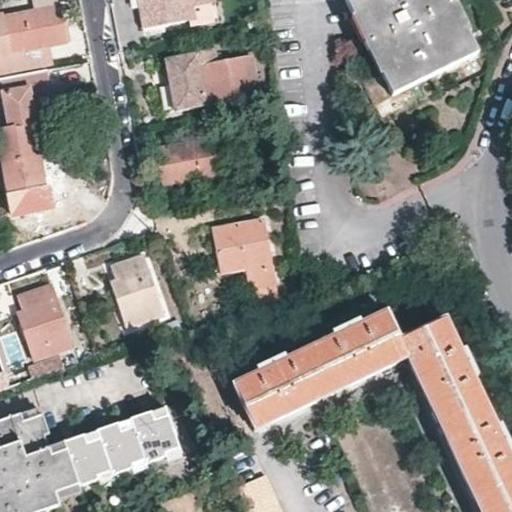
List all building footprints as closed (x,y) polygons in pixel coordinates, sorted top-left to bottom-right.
[(32,0),(34,13),(60,9),(58,0),(32,0)] [(137,0),(130,0),(131,4),(132,9),(139,8),(137,0)] [(217,2),(216,0),(137,0),(139,8),(144,30),(193,19),(190,7),(217,2)] [(346,0),(355,17),(360,15),(367,30),(360,33),(369,51),(376,48),(387,71),(380,74),(392,96),(480,54),(470,33),(464,35),(452,11),(458,8),(454,0),(448,0),(446,1),(445,0),(346,0)] [(25,51),(50,46),(68,43),(63,16),(61,8),(60,9),(34,13),(3,18),(2,14),(0,14),(0,75),(29,70),(25,51)] [(53,66),(50,46),(25,51),(29,70),(53,66)] [(170,85),(175,112),(209,106),(208,103),(258,93),(250,54),(218,61),(215,47),(197,50),(197,54),(165,60),(170,85)] [(0,139),(4,164),(40,157),(36,134),(48,132),(50,110),(71,106),(69,96),(67,85),(48,88),(45,70),(0,79),(0,93),(3,93),(10,129),(0,130),(0,139)] [(261,99),(262,111),(275,109),(273,96),(261,99)] [(266,134),(262,117),(232,123),(236,140),(266,134)] [(222,176),(215,139),(157,151),(161,172),(164,187),(222,176)] [(43,171),(40,157),(4,164),(13,211),(51,204),(47,189),(43,171)] [(222,275),(248,270),(255,305),(280,300),(264,222),(214,232),(217,251),(222,275)] [(164,316),(143,256),(110,266),(112,272),(114,279),(111,282),(126,329),(164,316)] [(72,347),(52,287),(19,298),(21,305),(23,312),(19,313),(35,360),(72,347)] [(511,511),(511,458),(507,448),(510,446),(504,433),(500,434),(471,371),(474,369),(468,356),(464,357),(448,325),(437,331),(433,325),(401,340),(387,312),(355,327),(352,323),(340,329),(342,333),(280,363),(277,359),(263,365),(265,370),(233,385),(255,430),(308,404),(407,357),(424,392),(474,498),(480,511),(511,511)] [(0,345),(9,361),(22,354),(11,335),(0,341),(0,345)] [(182,458),(165,411),(48,450),(44,439),(49,438),(40,411),(0,423),(0,511),(45,511),(58,508),(56,501),(182,458)] [(265,478),(237,491),(246,511),(280,511),(276,503),(265,478)] [(158,511),(195,511),(190,494),(157,505),(158,511)]
